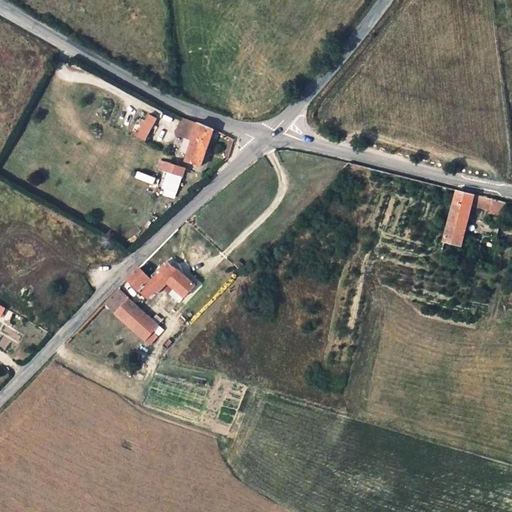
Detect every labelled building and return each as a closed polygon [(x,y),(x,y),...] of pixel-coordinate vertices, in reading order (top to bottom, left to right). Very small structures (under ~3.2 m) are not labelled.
[(137,135),(143,139),(155,117),(148,114),(137,135)] [(202,166),(214,129),(198,123),(197,125),(183,118),(176,136),(192,142),(187,161),(202,166)] [(182,176),(185,168),(167,163),(157,197),(175,202),(182,176)] [(461,246),(473,193),(457,189),(443,242),(461,246)] [(502,216),(506,202),(493,199),(489,213),(502,216)] [(175,297),(180,302),(195,285),(169,260),(150,278),(139,268),(130,277),(148,297),(164,280),(168,284),(170,283),(180,292),(175,297)] [(106,302),(116,311),(129,297),(120,288),(106,302)] [(129,297),(116,311),(145,340),(159,324),(153,318),(129,297)] [(157,314),(153,318),(159,324),(164,320),(157,314)]
